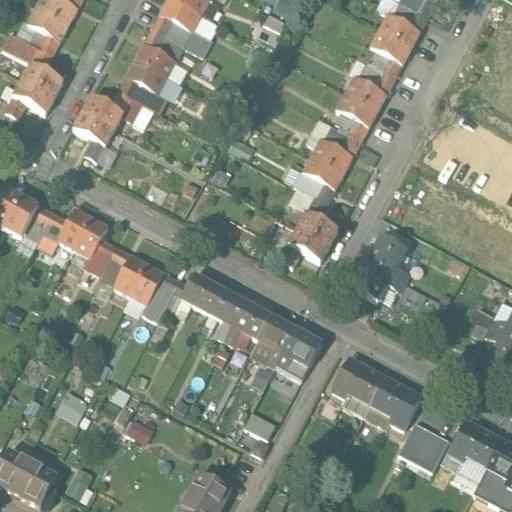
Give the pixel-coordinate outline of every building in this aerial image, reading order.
[(64,8),(48,0),(43,0),(36,14),(67,31),(76,15),(64,8)] [(84,0),(68,0),(64,8),(76,15),(84,0)] [(198,0),(170,0),(168,5),(200,22),(209,5),(198,0)] [(439,0),(419,0),(422,1),(435,8),(439,0)] [(422,1),(414,16),(427,23),(435,8),(422,1)] [(200,22),(168,5),(159,22),(172,28),(164,43),(183,53),(200,22)] [(67,31),(36,14),(27,31),(45,42),(46,42),(59,48),(67,31)] [(414,16),(406,31),(419,38),(427,23),(414,16)] [(406,31),(387,21),(378,37),(410,54),(419,38),(406,31)] [(159,22),(151,36),(164,43),(172,28),(159,22)] [(151,36),(143,51),(156,58),(164,43),(151,36)] [(410,54),(378,37),(369,54),(389,64),(401,71),(410,54)] [(59,48),(46,42),(45,42),(38,56),(51,63),(59,48)] [(156,58),(143,51),(134,68),(166,85),(175,68),(156,58)] [(51,63),(38,56),(30,71),(43,78),(51,63)] [(401,71),(389,64),(381,79),(393,86),(401,71)] [(166,85),(134,68),(125,84),(138,91),(157,101),(166,85)] [(43,78),(30,71),(21,87),(53,105),(62,88),(43,78)] [(381,79),(373,94),(385,100),(393,86),(381,79)] [(125,84),(117,99),(130,106),(138,91),(125,84)] [(373,94),(353,84),(344,100),(376,117),(385,100),(373,94)] [(53,105),(21,87),(12,104),(25,111),(44,121),(53,105)] [(117,99),(110,114),(122,120),(130,106),(117,99)] [(376,117),(344,100),(335,117),(355,127),(367,134),(376,117)] [(110,114),(90,103),(81,120),(113,137),(122,120),(110,114)] [(25,111),(12,104),(4,119),(17,125),(25,111)] [(113,137),(81,120),(72,137),(92,147),(104,154),(113,137)] [(367,134),(355,127),(347,142),(359,148),(367,134)] [(359,148),(347,142),(339,157),(351,163),(359,148)] [(339,157),(319,146),(311,163),(342,180),(351,163),(339,157)] [(92,147),(84,162),(96,169),(104,154),(92,147)] [(342,180),(311,163),(302,179),(321,190),(333,196),(342,180)] [(333,196),(321,190),(313,205),(325,211),(333,196)] [(0,202),(0,234),(4,236),(21,204),(4,195),(0,202)] [(21,204),(4,236),(20,245),(31,227),(38,213),(21,204)] [(325,211),(313,205),(305,219),(317,226),(325,211)] [(53,221),(38,213),(31,227),(45,235),(53,221)] [(60,242),(57,248),(74,257),(90,226),(74,217),(60,242)] [(317,226),(305,219),(296,236),(328,253),(337,236),(317,226)] [(67,229),(53,221),(45,235),(60,242),(67,229)] [(90,226),(74,257),(89,266),(85,272),(102,281),(109,269),(94,261),(101,247),(107,235),(90,226)] [(397,233),(392,231),(389,237),(394,240),(397,233)] [(328,253),(296,236),(287,253),(299,259),(319,269),(328,253)] [(409,282),(395,274),(404,256),(381,243),(367,270),(405,290),(409,282)] [(116,255),(101,247),(94,261),(109,269),(116,255)] [(287,253),(279,268),(291,274),(299,259),(287,253)] [(130,263),(116,255),(109,269),(123,276),(130,263)] [(123,276),(113,295),(129,304),(146,272),(130,263),(123,276)] [(405,290),(367,270),(353,295),(376,308),(386,290),(400,298),(405,290)] [(146,272),(129,304),(145,312),(140,321),(156,329),(163,316),(164,317),(164,315),(172,302),(171,301),(178,289),(146,272)] [(187,293),(178,289),(171,301),(172,302),(164,315),(183,326),(191,312),(206,320),(219,296),(193,282),(187,293)] [(453,299),(441,292),(434,306),(446,312),(453,299)] [(418,299),(410,294),(407,300),(415,305),(418,299)] [(244,310),(219,296),(206,320),(223,329),(216,343),(224,347),(244,310)] [(244,310),(224,347),(232,352),(239,338),(256,347),(269,323),(244,310)] [(269,323),(256,347),(259,348),(251,362),(266,370),(273,374),(274,374),(294,337),(269,323)] [(491,326),(485,323),(481,331),(487,334),(491,326)] [(511,323),(506,334),(492,327),(488,335),(511,347),(511,323)] [(158,329),(150,345),(157,349),(166,333),(158,329)] [(477,330),(471,340),(482,346),(484,343),(487,335),(477,330)] [(511,379),(511,347),(488,335),(487,335),(484,343),(497,350),(488,368),(511,381),(511,379)] [(320,351),(294,337),(274,374),(282,379),(290,365),(308,374),(320,351)] [(224,347),(216,343),(210,353),(218,357),(220,355),(224,347)] [(232,352),(224,347),(220,355),(228,359),(232,352)] [(384,385),(348,366),(331,398),(345,405),(341,412),(342,412),(364,423),(384,385)] [(263,376),(259,374),(252,388),(263,394),(273,374),(266,370),(263,376)] [(420,404),(384,385),(364,423),(363,424),(386,436),(390,429),(403,436),(420,404)] [(65,394),(53,415),(76,428),(88,407),(65,394)] [(247,418),(241,433),(266,442),(271,427),(247,418)] [(145,448),(153,433),(131,420),(122,435),(145,448)] [(501,448),(465,429),(448,460),(462,468),(465,464),(486,475),(501,448)] [(255,441),(244,435),(239,444),(250,450),(255,441)] [(266,452),(256,446),(250,457),(261,463),(266,452)] [(511,453),(501,448),(486,475),(508,487),(505,491),(511,494),(511,453)] [(41,511),(57,484),(8,457),(0,471),(0,494),(33,511),(41,511)] [(220,460),(212,475),(222,480),(230,466),(220,460)] [(65,498),(80,504),(91,478),(76,472),(65,498)] [(298,479),(292,475),(289,480),(296,484),(298,479)] [(115,478),(116,497),(137,496),(136,477),(115,478)] [(313,486),(305,481),(301,488),(309,493),(313,486)] [(221,511),(229,498),(199,482),(182,511),(221,511)]
